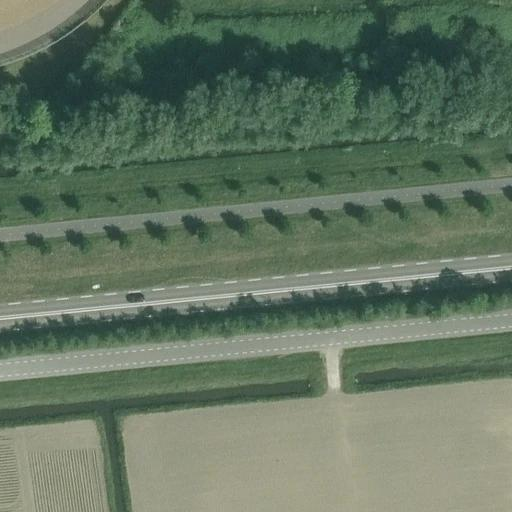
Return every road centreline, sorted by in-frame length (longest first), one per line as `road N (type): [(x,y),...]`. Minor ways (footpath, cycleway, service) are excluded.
road 1 (secondary): [(0,318),(511,268)]
road 2 (unclassified): [(0,370),(511,320)]
